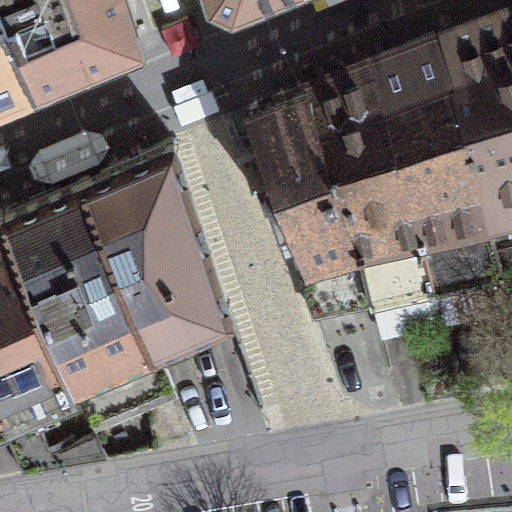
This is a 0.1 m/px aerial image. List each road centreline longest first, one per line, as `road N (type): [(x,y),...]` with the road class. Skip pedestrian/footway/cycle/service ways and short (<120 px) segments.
road 1 (residential): [(4,511),(511,420)]
road 2 (residential): [(379,0),(0,153)]
